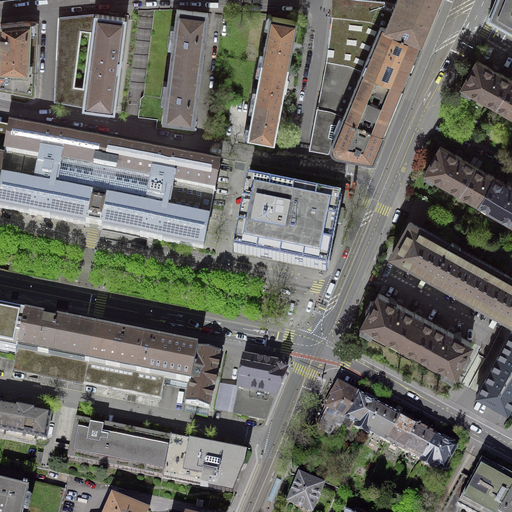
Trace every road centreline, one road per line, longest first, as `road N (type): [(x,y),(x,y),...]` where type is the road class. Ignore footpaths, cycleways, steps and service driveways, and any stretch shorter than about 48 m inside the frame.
road 1 (residential): [(342,292),(0,222)]
road 2 (primary): [(0,283),(317,347)]
road 3 (residential): [(46,113),(296,161)]
road 4 (tertiary): [(317,347),(511,451)]
road 5 (residential): [(281,439),(72,396)]
road 6 (residential): [(296,161),(321,3)]
